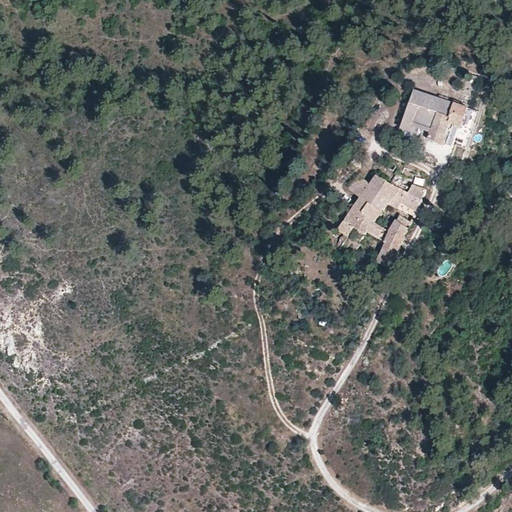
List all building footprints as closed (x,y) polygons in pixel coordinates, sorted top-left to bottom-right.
[(465,131),(472,110),(418,91),(405,129),(418,134),(419,129),(435,134),(432,142),(446,147),(453,127),(465,131)] [(339,233),(348,239),(355,228),(375,198),(389,205),(400,190),(376,177),(370,185),(358,177),(349,190),(359,198),(339,233)] [(402,204),(418,213),(423,202),(427,190),(413,185),(408,194),(400,190),(389,205),(399,210),(402,204)] [(375,198),(355,228),(366,236),(368,235),(378,240),(384,231),(376,225),(389,205),(375,198)] [(377,264),(393,273),(393,272),(413,224),(399,218),(387,242),(380,256),(377,264)]
